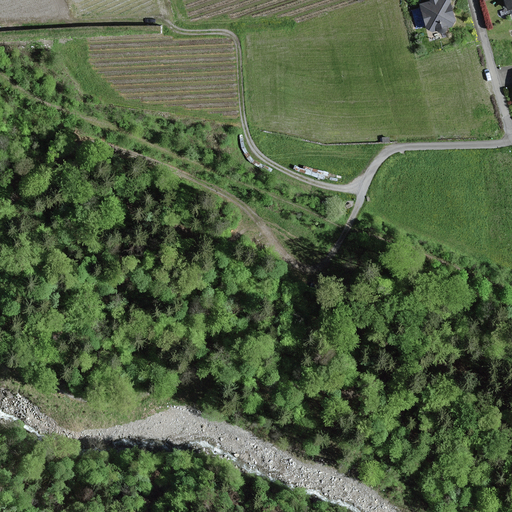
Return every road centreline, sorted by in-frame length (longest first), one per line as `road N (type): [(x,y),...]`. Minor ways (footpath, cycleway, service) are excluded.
road 1 (track): [(511,140),(389,150),(335,249),(307,270),(285,257),(235,199),(111,145)]
road 2 (track): [(18,25),(155,18),(184,31),(228,33),(238,48),(244,124),(259,154),(322,184),(365,185)]
road 3 (residential): [(511,130),(472,0)]
